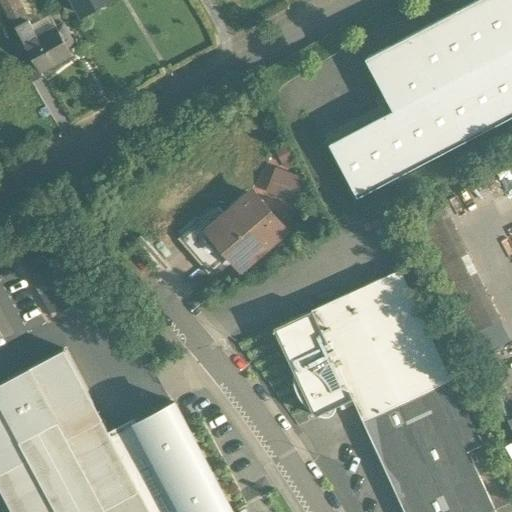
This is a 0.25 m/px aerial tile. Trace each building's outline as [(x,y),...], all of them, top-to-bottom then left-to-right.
[(0,0),(0,25),(3,32),(15,26),(16,29),(28,21),(17,0),(0,0)] [(72,0),(81,16),(109,1),(108,0),(72,0)] [(511,0),(478,0),(366,59),(393,111),(329,145),(357,198),(511,117),(511,0)] [(50,15),(31,25),(38,38),(56,27),(50,15)] [(31,25),(28,21),(16,29),(26,46),(38,38),(31,25)] [(26,46),(16,29),(15,26),(3,32),(31,80),(41,74),(26,46)] [(38,38),(26,46),(41,74),(72,55),(56,27),(38,38)] [(276,170),(268,193),(290,201),(298,177),(276,170)] [(252,193),(223,218),(244,243),(232,254),(242,265),(283,230),(252,193)] [(501,319),(446,205),(414,221),(469,334),(501,319)] [(223,218),(214,208),(178,238),(209,274),(232,254),(244,243),(223,218)] [(65,313),(92,299),(70,256),(43,270),(65,313)] [(450,379),(399,270),(311,311),(355,404),(362,420),(450,379)] [(355,404),(311,311),(274,328),(294,373),(294,379),(295,388),(299,396),(305,405),(312,412),(315,417),(318,415),(325,417),(330,416),(334,413),(336,407),(340,406),(342,410),(355,404)] [(64,351),(0,384),(0,475),(102,421),(64,351)] [(450,379),(362,420),(405,511),(494,511),(464,448),(480,441),(450,379)] [(232,511),(176,405),(111,439),(139,492),(150,511),(232,511)] [(102,421),(0,475),(0,489),(12,511),(101,511),(139,492),(111,439),(102,421)] [(150,511),(139,492),(101,511),(150,511)]
